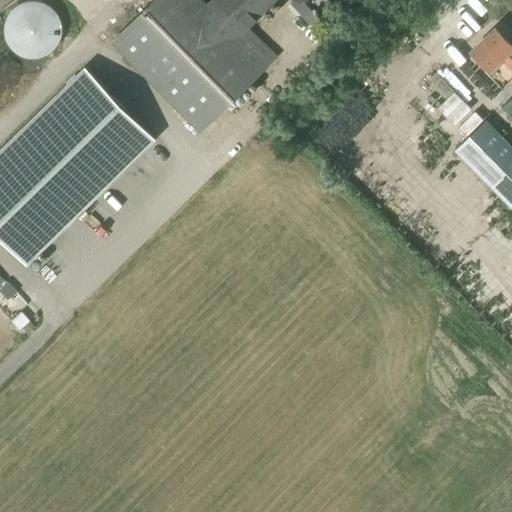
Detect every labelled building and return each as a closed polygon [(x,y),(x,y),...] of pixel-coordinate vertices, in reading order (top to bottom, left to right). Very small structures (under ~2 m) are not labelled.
[(209,0),(207,3),(203,0),(55,0),(192,140),(277,57),(248,28),(277,0),(209,0)] [(300,0),(295,0),(290,5),(320,36),(328,29),(300,0)] [(511,45),(495,27),(470,51),(490,73),(502,61),(511,72),(511,45)] [(0,150),(0,237),(27,265),(156,139),(86,67),(0,150)] [(454,151),(511,209),(511,146),(485,120),(454,151)] [(29,321),(22,327),(28,334),(35,328),(29,321)]
